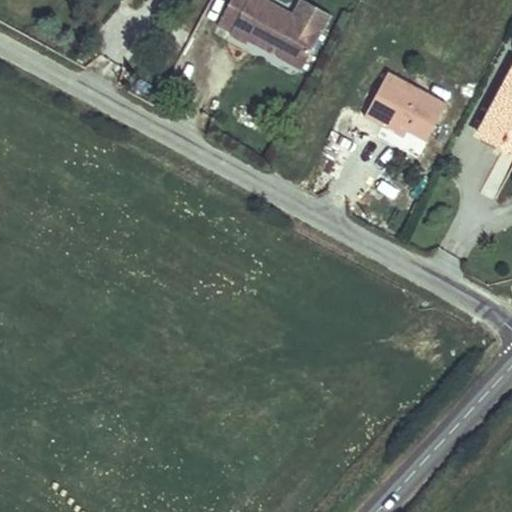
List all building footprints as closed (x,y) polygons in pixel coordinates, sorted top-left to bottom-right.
[(313,31),(280,13),(256,0),(221,0),(221,1),(234,9),(223,30),(221,33),(238,42),(240,38),(258,48),(262,46),(267,49),(267,53),(293,67),(313,31)] [(322,14),(295,0),(287,0),(280,13),(313,31),(322,14)] [(234,9),(221,1),(210,23),(223,30),(234,9)] [(375,128),(381,118),(404,131),(424,142),(445,105),(387,72),(360,119),(375,128)] [(511,75),(479,136),(511,155),(511,75)] [(398,141),(404,131),(381,118),(375,128),(398,141)]
